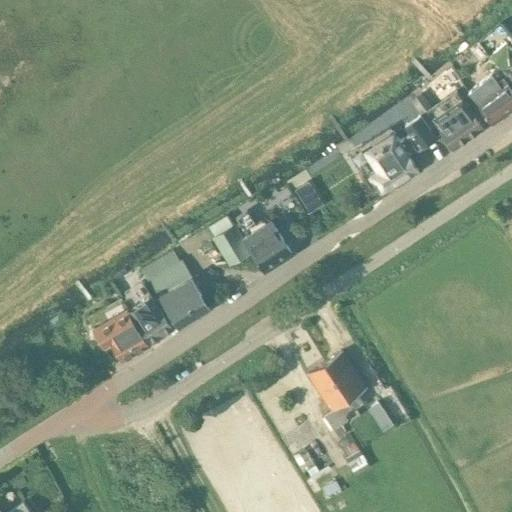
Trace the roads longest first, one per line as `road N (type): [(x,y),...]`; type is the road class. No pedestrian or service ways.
road 1 (residential): [(65,418),(511,123)]
road 2 (residential): [(65,418),(122,418),(166,398),(511,172)]
